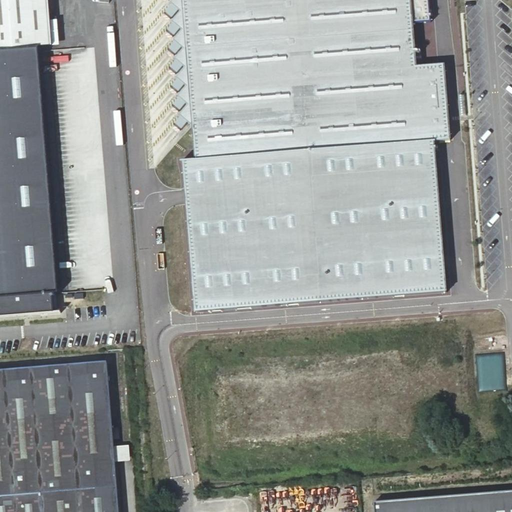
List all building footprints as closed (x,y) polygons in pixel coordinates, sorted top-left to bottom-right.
[(0,0),(0,322),(73,317),(47,0),(0,0)] [(322,303),(398,297),(448,293),(435,142),(451,141),(445,66),(417,68),(413,24),(430,22),(428,0),(163,0),(175,162),(180,161),(180,163),(182,163),(195,312),(265,307),(322,303)] [(0,494),(115,486),(106,360),(0,367),(0,494)] [(117,511),(115,486),(0,494),(0,511),(117,511)] [(511,511),(511,494),(375,505),(375,511),(511,511)]
